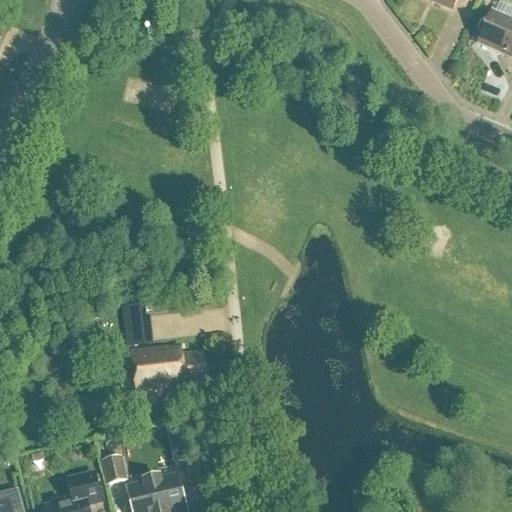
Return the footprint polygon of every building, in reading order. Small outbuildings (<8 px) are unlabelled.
[(422,0),(452,13),(457,0),(463,0),(471,4),(473,0),(422,0)] [(511,23),(492,15),(489,24),(486,23),(482,24),(478,32),(480,36),(482,37),(479,46),(511,60),(511,23)] [(150,318),(124,321),(127,351),(153,348),(150,318)] [(190,389),(206,387),(202,356),(182,358),(181,350),(132,355),(137,398),(190,392),(190,389)] [(110,488),(126,484),(120,461),(104,465),(110,488)] [(96,477),(70,483),(75,503),(44,511),(43,511),(89,511),(88,508),(103,505),(96,477)] [(185,511),(177,479),(160,483),(159,479),(145,483),(146,487),(129,491),(133,511),(185,511)] [(0,511),(24,511),(19,492),(0,496),(0,511)]
